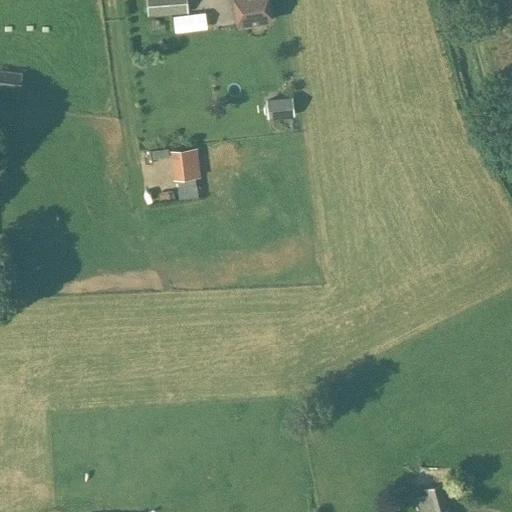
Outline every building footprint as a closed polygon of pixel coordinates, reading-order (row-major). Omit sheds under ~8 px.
[(146,0),(148,16),(188,13),(186,0),(146,0)] [(234,0),(238,26),(271,21),(268,0),(234,0)] [(0,89),(19,92),(22,74),(0,71),(0,89)] [(273,121),(297,119),(295,102),(271,104),(273,121)] [(199,177),(196,149),(180,150),(184,179),(199,177)] [(420,511),(438,511),(449,509),(441,485),(423,490),(425,496),(416,499),(420,511)]
